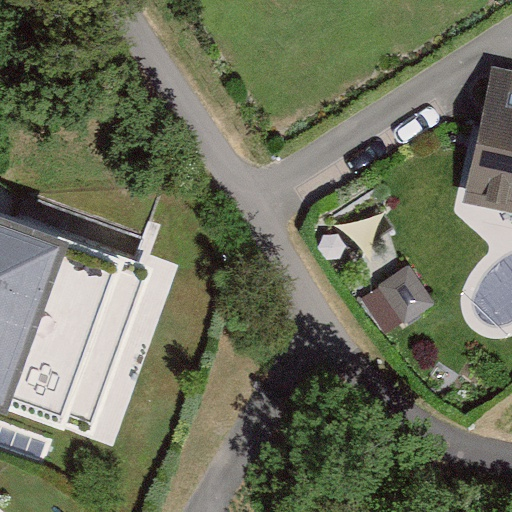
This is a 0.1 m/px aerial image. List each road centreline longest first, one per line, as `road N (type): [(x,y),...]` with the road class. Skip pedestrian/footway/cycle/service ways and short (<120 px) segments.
road 1 (residential): [(109,0),(389,405),(511,464)]
road 2 (unknown): [(223,165),(506,0)]
